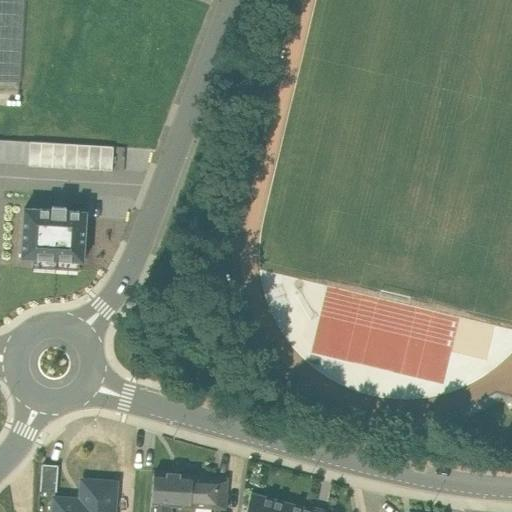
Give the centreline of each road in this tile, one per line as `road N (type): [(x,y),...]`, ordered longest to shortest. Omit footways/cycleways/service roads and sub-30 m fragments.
road 1 (tertiary): [(511,487),(440,481),(87,384)]
road 2 (residential): [(233,0),(138,254),(80,335)]
